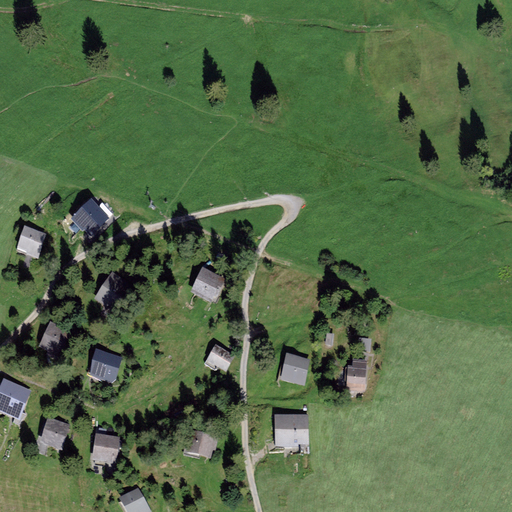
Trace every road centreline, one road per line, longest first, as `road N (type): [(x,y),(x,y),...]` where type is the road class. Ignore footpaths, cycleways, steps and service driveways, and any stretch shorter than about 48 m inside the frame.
road 1 (track): [(0,349),(67,265),(95,246),(216,209),(292,204),(255,258),(245,301),(244,445),(258,511)]
road 2 (track): [(22,158),(132,85),(511,213)]
